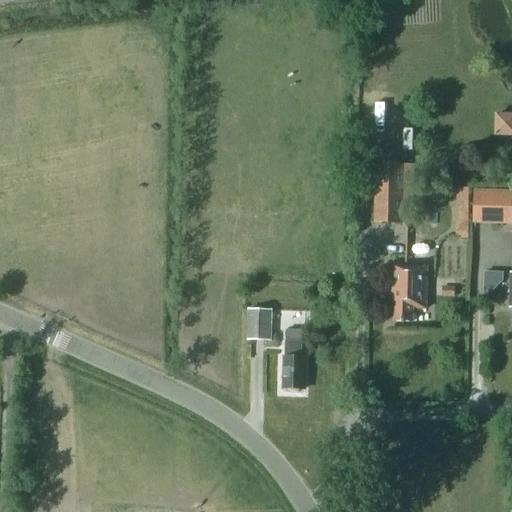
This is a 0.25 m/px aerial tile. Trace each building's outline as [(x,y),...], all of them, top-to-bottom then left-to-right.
[(511,116),(497,116),(496,136),(511,136),(511,116)] [(403,165),(375,164),(373,224),(402,225),(403,165)] [(511,192),(474,191),(473,223),(511,224),(511,192)] [(393,305),(393,321),(413,322),(413,309),(426,309),(428,267),(391,266),(390,304),(393,305)] [(484,273),(484,292),(492,292),(503,282),(503,273),(484,273)] [(454,297),(454,288),(442,288),(442,297),(454,297)] [(250,310),(249,340),(271,341),(272,311),(250,310)] [(306,366),(306,361),(304,360),(305,358),(301,358),(302,331),(286,330),(286,341),(285,357),(284,357),(284,376),(285,376),(284,389),(288,389),(288,392),(300,392),(300,390),(304,390),(304,368),(306,366)]
